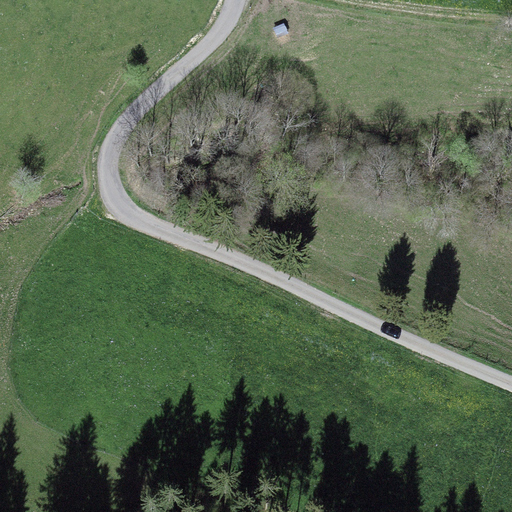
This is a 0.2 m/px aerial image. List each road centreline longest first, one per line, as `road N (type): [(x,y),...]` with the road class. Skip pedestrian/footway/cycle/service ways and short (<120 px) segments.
road 1 (unclassified): [(236,0),(220,31),(146,98),(115,140),(110,174),(124,204),(511,381)]
road 2 (track): [(360,0),(511,16)]
